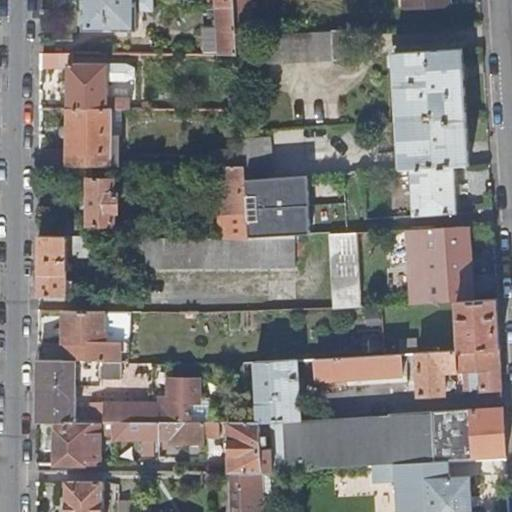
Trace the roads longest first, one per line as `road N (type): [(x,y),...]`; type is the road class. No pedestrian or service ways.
road 1 (residential): [(8,511),(14,0)]
road 2 (residential): [(511,145),(503,0)]
